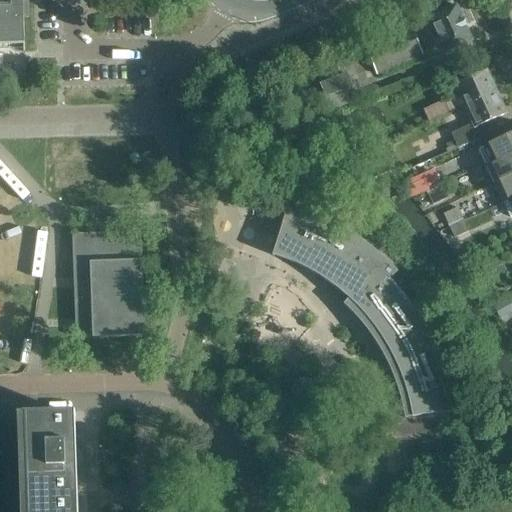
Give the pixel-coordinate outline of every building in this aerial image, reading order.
[(0,0),(0,45),(19,45),(24,45),(24,18),(29,18),(28,1),(23,2),(23,0),(0,0)] [(472,41),(456,6),(430,17),(433,24),(439,38),(446,53),(472,41)] [(439,38),(433,24),(427,27),(434,40),(439,38)] [(423,56),(411,26),(364,45),(377,75),(423,56)] [(495,93),(491,84),(492,81),(489,76),(487,75),(485,71),(455,85),(462,99),(456,102),(459,109),(495,93)] [(358,100),(347,74),(320,85),(330,111),(358,100)] [(504,111),(505,109),(502,103),(499,102),(495,93),(459,109),(464,119),(470,116),(475,128),(505,115),(504,111)] [(459,109),(456,102),(454,99),(444,104),(449,114),(459,109)] [(449,114),(444,104),(443,102),(425,110),(430,122),(449,114)] [(464,119),(459,109),(449,114),(453,124),(464,119)] [(486,168),(511,156),(511,134),(484,147),(485,148),(479,151),(486,165),(485,166),(486,168)] [(494,184),(511,176),(511,156),(486,168),(494,184)] [(421,180),(427,193),(442,186),(436,173),(421,180)] [(502,201),(511,196),(511,176),(494,184),(502,201)] [(448,198),(442,186),(427,193),(433,206),(448,198)] [(511,196),(502,201),(503,204),(504,203),(510,218),(511,217),(511,196)] [(395,286),(390,280),(397,272),(392,266),(383,258),(377,253),(367,245),(358,238),(348,232),(337,226),(330,222),(319,216),(308,212),(297,207),(288,204),(288,205),(287,204),(283,220),(284,220),(272,256),(273,256),(274,256),(283,259),(290,262),(296,265),(303,268),(312,273),(318,276),(324,280),(332,286),(341,293),(349,300),(344,305),(349,310),(356,317),(363,325),(367,331),(369,333),(375,342),(379,348),(382,354),(384,357),(387,363),(389,366),(392,373),(394,379),(396,386),(399,392),(401,399),(402,406),(404,413),(405,419),(412,418),(412,419),(455,412),(454,408),(453,400),(451,392),(450,389),(448,381),(446,374),(443,366),(440,359),(436,348),(432,341),(429,334),(423,324),(416,314),(412,307),(407,301),(403,295),(395,286)] [(443,213),(449,225),(464,219),(458,206),(443,213)] [(470,231),(464,219),(449,225),(455,238),(470,231)] [(145,337),(141,232),(72,235),(76,339),(145,337)] [(72,511),(71,467),(75,467),(78,464),(80,459),(78,455),(74,452),(70,451),(69,417),(24,418),(24,419),(19,419),(21,511),(72,511)]
